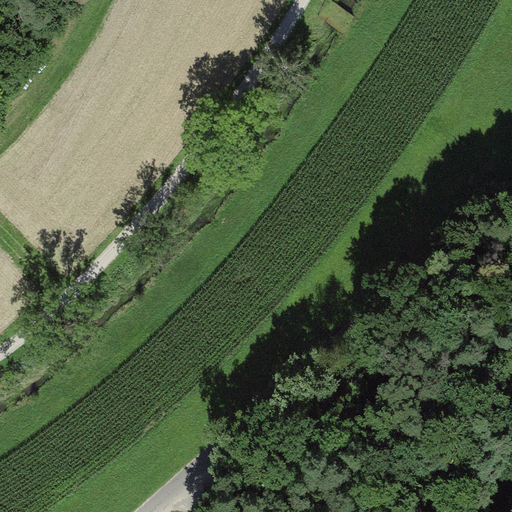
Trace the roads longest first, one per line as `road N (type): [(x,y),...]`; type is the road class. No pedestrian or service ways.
road 1 (track): [(298,0),(174,192),(105,272),(0,353)]
road 2 (track): [(511,209),(156,511)]
